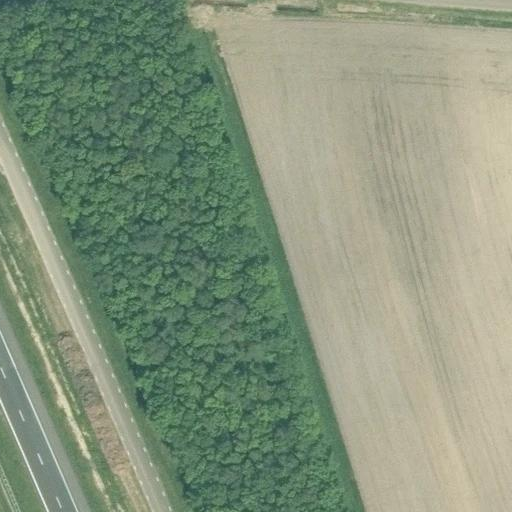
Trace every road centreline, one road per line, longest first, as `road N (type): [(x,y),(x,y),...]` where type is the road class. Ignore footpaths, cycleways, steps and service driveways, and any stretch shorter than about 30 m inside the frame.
road 1 (unclassified): [(163,511),(0,135)]
road 2 (motorway): [(62,511),(0,369)]
